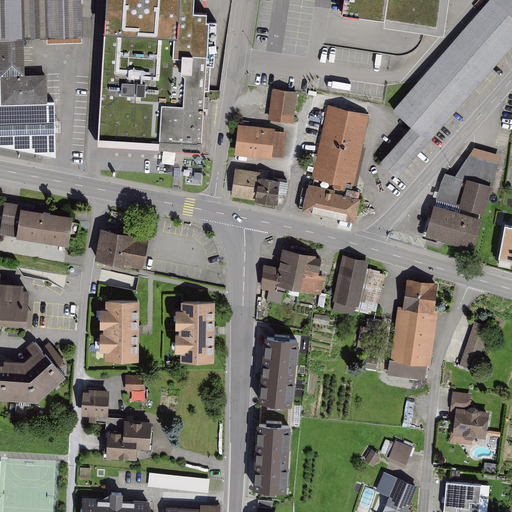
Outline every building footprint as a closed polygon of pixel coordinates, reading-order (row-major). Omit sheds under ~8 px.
[(0,0),(0,37),(24,37),(84,36),(82,0),(0,0)] [(194,0),(109,0),(102,139),(173,143),(202,145),(205,91),(210,24),(206,24),(207,16),(194,15),(194,0)] [(344,0),(343,13),(442,28),(446,0),(344,0)] [(382,164),(399,178),(511,59),(511,0),(490,0),(396,106),(417,125),(382,164)] [(0,145),(56,156),(55,100),(48,100),(47,73),(25,73),(24,37),(0,37),(0,145)] [(301,94),(275,90),(271,119),(297,122),(301,94)] [(356,186),(373,115),(331,105),(314,176),(356,186)] [(287,130),(240,125),(237,152),(284,157),(287,130)] [(442,182),(426,236),(474,251),(500,156),(484,151),(474,149),(455,177),(446,175),(442,182)] [(265,171),(240,169),(237,196),(261,199),(260,201),(283,203),(286,180),(265,177),(265,171)] [(355,220),(361,196),(307,185),(302,209),(355,220)] [(30,203),(9,201),(5,232),(24,234),(23,237),(78,244),(82,215),(29,208),(30,203)] [(511,225),(505,224),(499,258),(511,260),(511,225)] [(149,236),(101,226),(95,257),(143,267),(149,236)] [(280,269),(266,267),(262,287),(277,290),(278,286),(321,295),(325,277),(318,276),(321,258),(284,251),(280,269)] [(371,260),(344,256),(335,308),(362,312),(371,260)] [(0,269),(0,317),(27,319),(27,312),(29,312),(30,285),(24,285),(25,280),(1,279),(1,270),(0,269)] [(438,281),(407,277),(403,306),(403,307),(434,312),(434,310),(438,281)] [(140,297),(106,297),(105,357),(139,357),(140,297)] [(181,298),(181,358),(214,359),(215,298),(181,298)] [(395,360),(431,365),(438,311),(434,310),(434,312),(403,307),(403,306),(398,306),(391,355),(395,360)] [(366,326),(361,325),(357,349),(380,352),(384,329),(382,329),(383,318),(367,317),(366,326)] [(474,321),(460,364),(476,369),(490,326),(474,321)] [(0,370),(0,394),(39,397),(68,371),(60,362),(65,358),(50,340),(43,347),(34,337),(28,343),(34,350),(25,358),(1,356),(0,370)] [(297,340),(267,338),(261,401),(290,404),(297,340)] [(362,366),(377,369),(379,356),(364,353),(362,366)] [(144,374),(126,374),(126,390),(144,390),(144,374)] [(110,388),(83,387),(82,414),(108,415),(110,388)] [(453,390),(450,409),(456,410),(453,433),(485,438),(489,412),(470,409),(473,393),(453,390)] [(132,430),(113,429),(112,458),(144,459),(144,448),(156,449),(157,421),(132,420),(132,430)] [(289,427),(260,426),(257,489),(286,491),(289,427)] [(396,439),(388,459),(405,466),(413,446),(396,439)] [(210,491),(211,476),(150,472),(149,487),(210,491)] [(410,511),(421,487),(386,472),(379,490),(394,496),(387,511),(410,511)] [(488,483),(448,480),(446,511),(462,511),(462,508),(475,508),(475,501),(487,502),(488,483)] [(155,511),(156,499),(86,497),(85,511),(155,511)]
